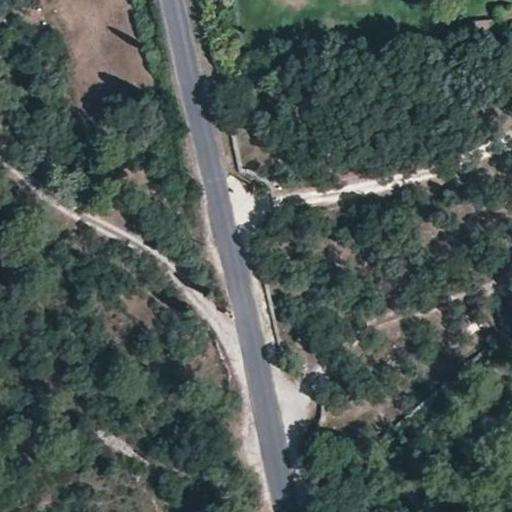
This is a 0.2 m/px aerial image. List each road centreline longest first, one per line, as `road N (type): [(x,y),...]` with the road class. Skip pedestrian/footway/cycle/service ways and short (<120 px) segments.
road 1 (tertiary): [(286,511),(173,0)]
road 2 (unknown): [(210,158),(345,177),(406,175),(511,140)]
road 3 (unknown): [(270,431),(362,333),(511,279)]
